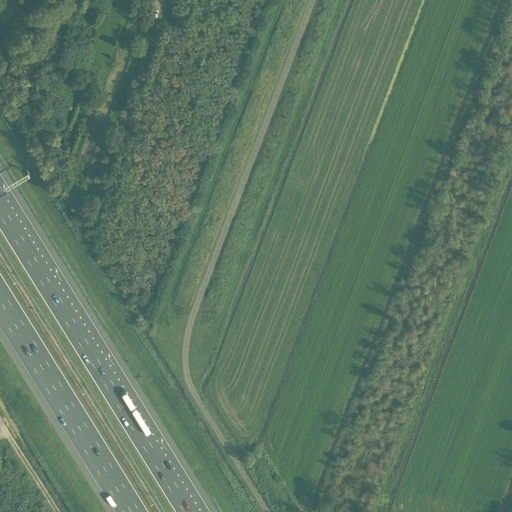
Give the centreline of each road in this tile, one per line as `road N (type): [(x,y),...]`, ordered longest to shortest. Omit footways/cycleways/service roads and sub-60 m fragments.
road 1 (motorway): [(189,511),(0,202)]
road 2 (motorway): [(0,300),(131,511)]
